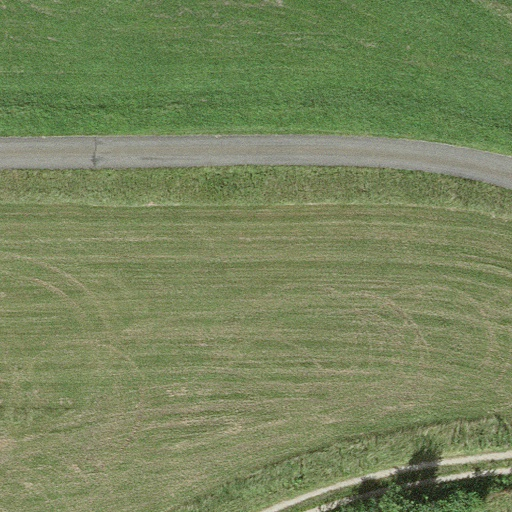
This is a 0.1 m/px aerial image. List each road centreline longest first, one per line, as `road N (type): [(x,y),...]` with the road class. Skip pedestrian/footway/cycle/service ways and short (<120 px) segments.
road 1 (unclassified): [(0,150),(223,149),(465,163),(511,173)]
road 2 (track): [(270,511),(372,477),(511,458)]
